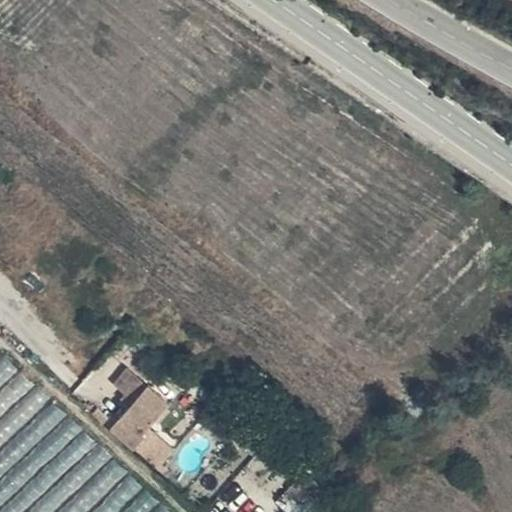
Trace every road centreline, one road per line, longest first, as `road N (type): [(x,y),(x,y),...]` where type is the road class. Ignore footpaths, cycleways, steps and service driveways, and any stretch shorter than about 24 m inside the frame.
road 1 (unclassified): [(511,170),(275,0)]
road 2 (unclassified): [(390,0),(511,65)]
road 3 (unknown): [(0,296),(85,382)]
